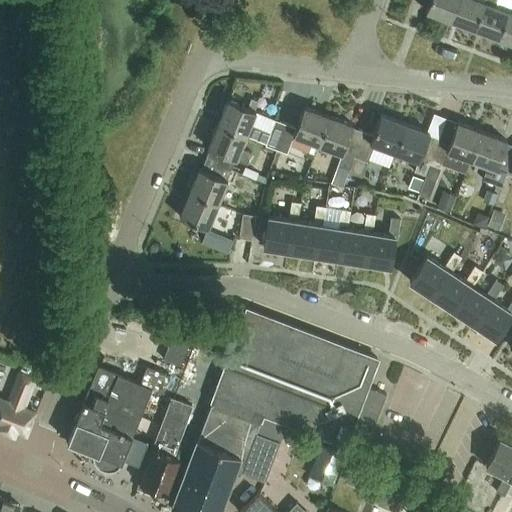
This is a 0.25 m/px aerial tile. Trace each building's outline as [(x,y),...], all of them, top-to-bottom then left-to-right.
[(450,19),(457,0),(428,0),(425,9),(450,19)] [(474,28),(484,1),(482,0),(457,0),(450,19),(474,28)] [(499,37),(509,10),(496,5),(497,0),(485,0),(485,1),(484,1),(474,28),(499,37)] [(511,5),(510,11),(509,10),(499,37),(511,42),(511,5)] [(218,122),(246,134),(256,110),(227,98),(218,122)] [(286,123),(277,148),(288,152),(294,135),(311,141),(317,144),(328,114),(304,105),(296,127),(286,123)] [(395,151),(406,123),(380,113),(372,134),(362,130),(348,168),(347,171),(361,177),(367,161),(363,160),(370,142),(395,151)] [(348,168),(362,130),(352,127),(354,124),(328,114),(317,144),(342,153),(337,164),(348,168)] [(266,144),(277,148),(286,123),(275,119),(266,144)] [(471,158),(482,129),(457,120),(449,142),(439,138),(426,172),(437,177),(441,167),(447,150),(471,158)] [(241,148),(246,134),(218,122),(208,147),(211,149),(207,158),(231,168),(235,159),(246,163),(251,152),(241,148)] [(426,172),(439,138),(429,134),(430,132),(406,123),(395,151),(418,160),(414,171),(425,175),(426,172)] [(501,186),(511,156),(511,144),(505,142),(507,139),(482,129),(471,158),(488,165),(482,179),(501,186)] [(317,144),(311,141),(307,152),(314,154),(317,144)] [(511,156),(501,186),(507,171),(511,172),(511,156)] [(238,171),(231,168),(207,158),(203,169),(199,167),(189,192),(218,203),(227,181),(234,184),(236,178),(235,178),(238,171)] [(419,192),(418,194),(429,198),(437,177),(426,172),(425,175),(423,179),(419,192)] [(487,188),(482,200),(493,204),(498,193),(487,188)] [(443,191),(437,206),(450,211),(456,196),(443,191)] [(208,227),(218,203),(189,192),(180,216),(208,227)] [(268,215),(264,245),(289,249),(294,219),(298,219),(301,201),(291,200),(288,218),(268,215)] [(294,219),(289,249),(314,253),(319,223),(323,223),(326,205),(317,204),(314,222),(298,219),(294,219)] [(319,223),(314,253),(339,257),(344,227),(348,227),(350,209),(341,208),(339,226),(323,223),(319,223)] [(494,208),(487,225),(499,230),(505,213),(494,208)] [(344,227),(339,257),(365,261),(369,231),(372,231),(375,213),(366,212),(364,230),(348,227),(344,227)] [(255,215),(243,213),(239,237),(249,238),(255,216),(255,215)] [(369,231),(365,261),(390,265),(394,236),(397,237),(400,217),(391,216),(388,234),(372,231),(369,231)] [(426,254),(409,280),(431,294),(448,268),(452,270),(461,256),(454,251),(444,265),(426,254)] [(448,268),(431,294),(452,308),(470,282),(472,284),(482,269),(474,264),(465,279),(452,270),(448,268)] [(470,282),(452,308),(474,322),(491,296),(494,298),(503,283),(496,278),(486,293),(472,284),(470,282)] [(491,296),(474,322),(496,336),(511,312),(511,311),(511,299),(507,307),(494,298),(491,296)] [(247,307),(211,402),(260,421),(263,412),(345,443),(356,415),(376,422),(387,392),(367,385),(378,356),(247,307)] [(163,359),(180,365),(193,331),(176,325),(163,359)] [(24,361),(20,372),(34,377),(38,366),(24,361)] [(163,392),(170,374),(147,365),(140,382),(98,365),(67,441),(95,452),(93,454),(93,456),(93,459),(94,461),(96,463),(98,465),(100,467),(107,469),(110,469),(113,469),(116,468),(119,464),(121,463),(152,387),(163,392)] [(0,423),(26,434),(35,411),(24,407),(35,378),(34,377),(20,372),(9,401),(0,397),(0,423)] [(172,396),(140,482),(167,492),(180,458),(173,455),(192,404),(172,396)] [(211,402),(171,508),(182,511),(219,511),(234,472),(240,474),(242,469),(256,431),(260,421),(211,402)] [(256,431),(242,469),(265,477),(279,440),(256,431)] [(511,443),(500,437),(486,465),(505,474),(497,491),(504,495),(511,480),(511,478),(509,476),(511,470),(511,443)] [(334,483),(346,452),(320,443),(309,474),(334,483)] [(384,484),(376,503),(396,511),(404,492),(384,484)] [(308,511),(297,501),(286,511),(277,511),(257,493),(241,511),(308,511)] [(0,511),(17,511),(20,504),(0,497),(0,511)]
